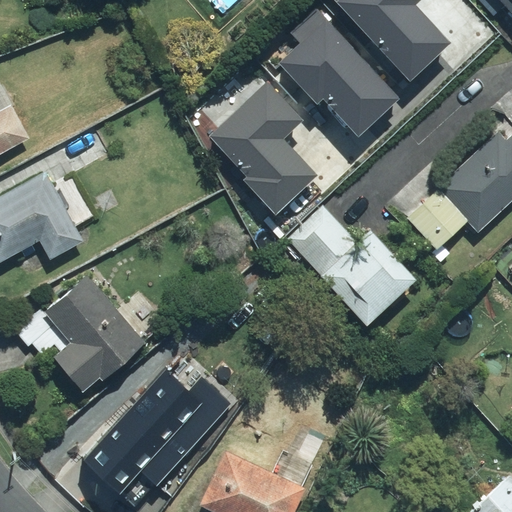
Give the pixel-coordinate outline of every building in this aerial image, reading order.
[(400,88),(320,0),(318,0),(291,25),(299,34),(278,52),(316,94),(322,89),(356,127),(400,88)] [(340,0),(408,72),(450,33),(419,0),(340,0)] [(302,112),(268,75),(210,128),(246,166),(241,169),(275,205),(319,165),(285,128),(302,112)] [(0,151),(24,138),(6,105),(0,107),(0,151)] [(511,193),(511,151),(495,133),(436,187),(474,228),(511,193)] [(40,172),(0,193),(0,259),(32,242),(43,262),(78,243),(40,172)] [(329,204),(286,239),(352,321),(396,285),(329,204)] [(102,381),(146,344),(88,276),(45,312),(70,342),(53,357),(83,392),(100,378),(102,381)] [(190,390),(166,369),(83,460),(120,493),(142,470),(158,485),(232,403),(202,377),(190,390)] [(280,511),(291,490),(222,456),(199,502),(219,511),(280,511)] [(511,511),(511,488),(505,480),(468,511),(511,511)]
